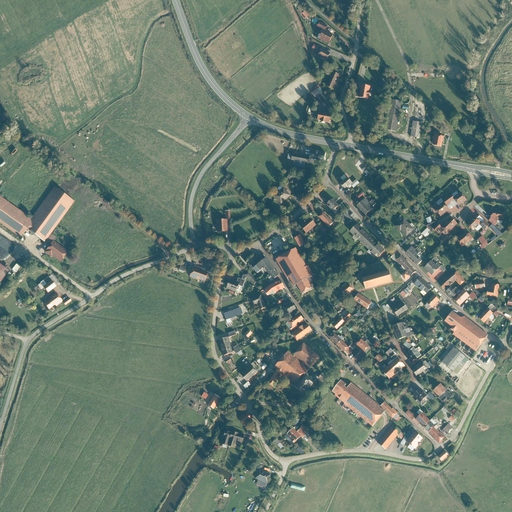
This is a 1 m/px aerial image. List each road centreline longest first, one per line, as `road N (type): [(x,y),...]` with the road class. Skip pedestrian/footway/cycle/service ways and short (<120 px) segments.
road 1 (unclassified): [(0,426),(25,343),(117,279),(195,246)]
road 2 (residential): [(327,182),(505,346)]
road 3 (residential): [(286,461),(269,450),(214,353),(219,289),(235,254)]
road 4 (residential): [(394,406),(310,323),(259,242)]
road 5 (residential): [(442,448),(423,459),(350,450),(286,461)]
road 6 (unclassified): [(249,117),(199,177),(190,199),(195,246)]
road 7 (secondary): [(176,0),(201,65),(249,117)]
road 8 (secondary): [(353,147),(475,169)]
road 9 (residential): [(505,346),(442,448)]
